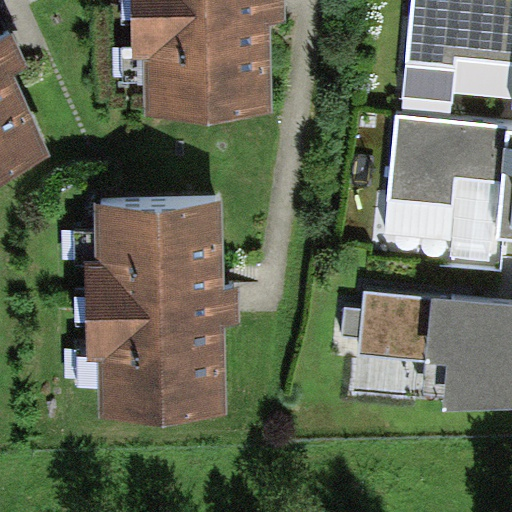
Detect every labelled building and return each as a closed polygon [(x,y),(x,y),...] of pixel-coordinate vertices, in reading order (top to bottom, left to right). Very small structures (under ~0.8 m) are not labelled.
[(131,0),(132,47),(141,47),(141,103),(272,103),(273,15),(288,15),(288,0),(131,0)] [(511,0),(411,0),(402,93),(458,99),(462,62),(511,67),(511,0)] [(0,166),(49,145),(15,67),(29,61),(12,24),(0,28),(0,166)] [(511,116),(402,106),(391,222),(454,228),(457,189),(498,193),(495,222),(511,223),(511,116)] [(102,403),(227,402),(227,319),(245,319),(244,269),(228,269),(227,183),(96,184),(96,249),(87,249),(88,346),(102,345),(102,403)] [(511,290),(431,284),(430,293),(367,287),(365,303),(349,301),(346,328),(362,329),(361,339),(432,346),(429,379),(453,381),(452,390),(511,395),(511,290)]
